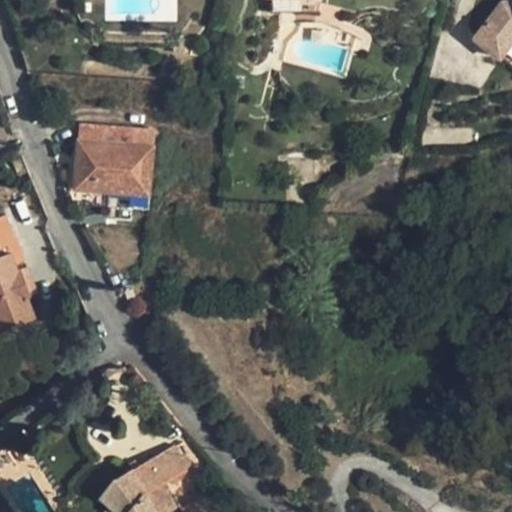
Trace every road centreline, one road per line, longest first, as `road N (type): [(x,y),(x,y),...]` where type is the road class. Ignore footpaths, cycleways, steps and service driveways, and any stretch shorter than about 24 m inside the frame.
road 1 (residential): [(295,511),(186,406),(101,303),(0,50)]
road 2 (unknown): [(131,340),(0,443)]
